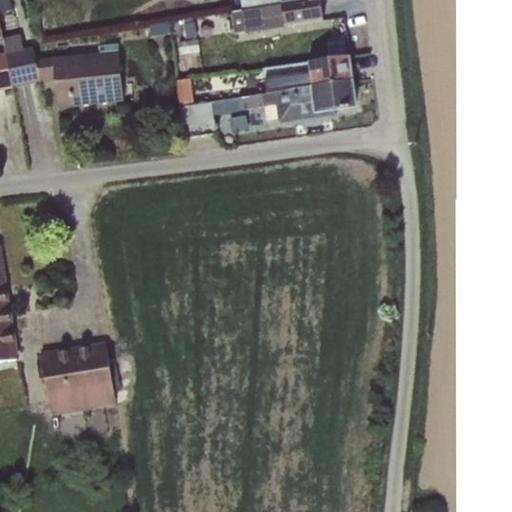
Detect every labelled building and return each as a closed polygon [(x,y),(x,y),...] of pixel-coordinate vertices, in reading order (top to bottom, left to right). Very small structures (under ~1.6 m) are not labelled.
[(229,0),(231,12),(309,0),(229,0)] [(318,0),(309,0),(231,12),(235,34),(322,22),(318,0)] [(2,38),(5,53),(11,88),(54,80),(56,107),(122,100),(118,52),(116,52),(116,45),(98,47),(99,53),(34,60),(32,48),(23,50),(20,34),(2,38)] [(0,90),(11,88),(5,53),(0,54),(0,90)] [(263,70),(266,94),(351,82),(348,58),(263,70)] [(190,79),(176,80),(178,103),(193,101),(190,79)] [(266,94),(179,106),(182,140),(214,135),(211,117),(232,114),(231,112),(263,108),(265,122),(308,117),(308,113),(314,112),(315,118),(335,115),(335,111),(355,108),(351,82),(266,94)] [(0,265),(0,362),(16,360),(0,265)] [(105,342),(41,353),(50,417),(115,405),(105,342)]
